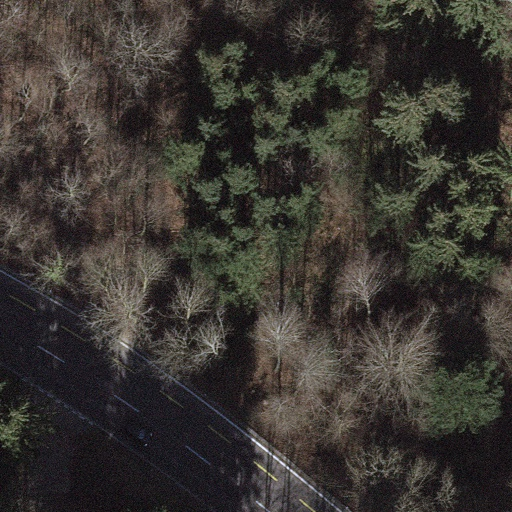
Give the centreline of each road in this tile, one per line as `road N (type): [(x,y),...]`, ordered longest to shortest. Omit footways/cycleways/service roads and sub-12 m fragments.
road 1 (tertiary): [(265,511),(65,353),(0,315)]
road 2 (track): [(65,353),(31,489),(46,511)]
